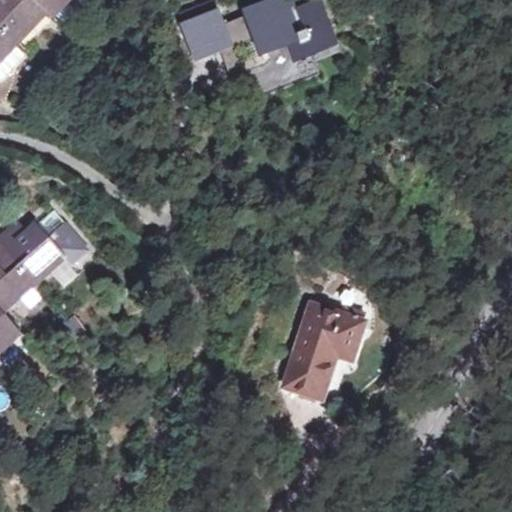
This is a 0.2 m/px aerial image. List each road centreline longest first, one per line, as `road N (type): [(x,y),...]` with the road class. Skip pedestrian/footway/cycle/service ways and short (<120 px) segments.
road 1 (residential): [(386,511),(425,439),(511,217)]
road 2 (track): [(0,134),(58,149),(113,179),(179,236),(203,287),(199,334)]
